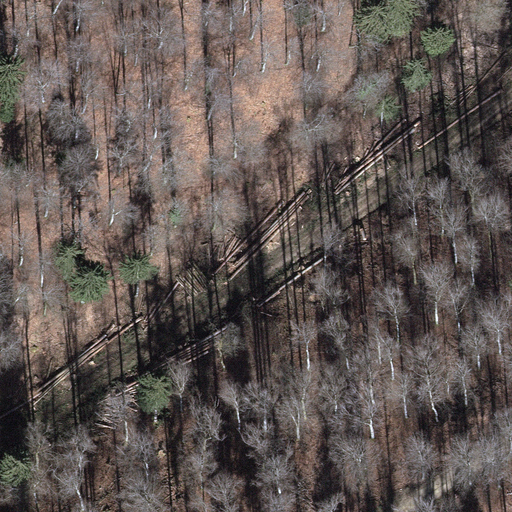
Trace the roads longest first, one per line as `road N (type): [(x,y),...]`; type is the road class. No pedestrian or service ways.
road 1 (track): [(511,96),(0,445)]
road 2 (track): [(396,511),(511,433)]
